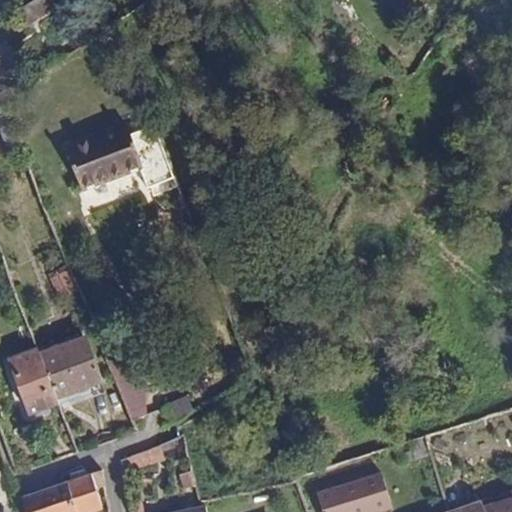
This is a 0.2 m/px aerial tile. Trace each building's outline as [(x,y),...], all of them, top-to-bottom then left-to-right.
[(38,18),(58,6),(53,0),(39,0),(30,6),(38,18)] [(130,124),(105,134),(108,141),(133,132),(130,124)] [(108,141),(105,134),(69,148),(84,186),(146,163),(133,132),(108,141)] [(58,300),(79,291),(67,264),(46,273),(58,300)] [(135,352),(111,359),(128,422),(152,416),(135,352)] [(53,370),(70,409),(109,392),(92,354),(53,370)] [(43,420),(70,409),(53,370),(47,357),(21,367),(43,420)] [(188,397),(172,404),(179,420),(195,414),(188,397)] [(136,470),(165,461),(161,447),(132,456),(136,470)] [(384,475),(320,493),(325,511),(382,511),(393,509),(384,475)] [(118,477),(41,503),(41,511),(108,511),(109,497),(119,494),(118,477)]
